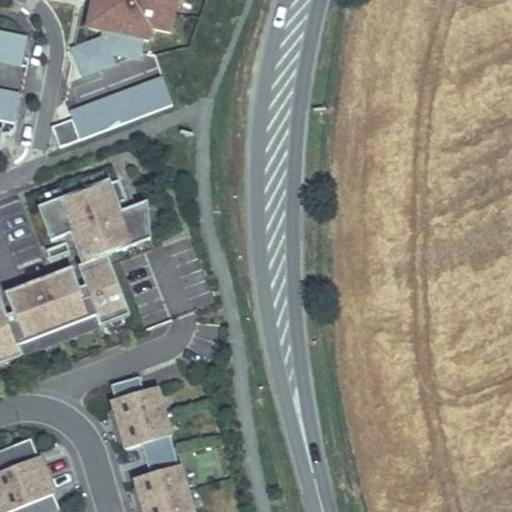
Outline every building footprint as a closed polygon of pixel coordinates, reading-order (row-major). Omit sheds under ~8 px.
[(91,0),(89,12),(98,14),(93,36),(106,39),(72,53),(84,80),(114,67),(111,58),(139,63),(143,42),(148,43),(150,34),(170,38),(175,8),(163,5),(163,0),(91,0)] [(98,14),(89,12),(85,35),(93,36),(98,14)] [(27,38),(0,33),(0,65),(22,69),(27,38)] [(173,109),(162,80),(69,114),(73,123),(80,144),(173,109)] [(19,95),(0,91),(0,125),(13,128),(19,95)] [(73,123),(52,131),(59,151),(81,144),(80,144),(73,123)] [(75,236),(87,268),(108,260),(151,243),(149,205),(123,215),(120,206),(128,203),(120,183),(112,186),(111,183),(39,210),(52,245),(75,236)] [(71,245),(51,252),(54,262),(75,254),(71,245)] [(0,356),(98,319),(102,330),(131,319),(108,260),(87,268),(83,269),(90,289),(90,290),(93,297),(82,302),(74,280),(18,301),(27,323),(15,327),(12,319),(7,305),(0,307),(0,356)] [(18,317),(12,319),(15,327),(27,323),(18,301),(74,280),(82,302),(93,297),(90,290),(90,289),(85,291),(77,272),(10,298),(18,317)] [(98,319),(0,356),(0,368),(102,330),(98,319)] [(140,380),(112,388),(117,405),(113,406),(120,429),(165,415),(159,393),(145,397),(140,380)] [(126,452),(142,448),(147,463),(175,455),(171,439),(172,438),(165,415),(120,429),(126,452)] [(32,441),(0,453),(0,498),(48,480),(32,441)] [(147,463),(152,479),(136,484),(142,507),(188,493),(182,470),(180,471),(175,455),(147,463)] [(0,498),(0,511),(60,511),(48,480),(0,498)] [(143,511),(193,511),(188,493),(142,507),(143,511)]
